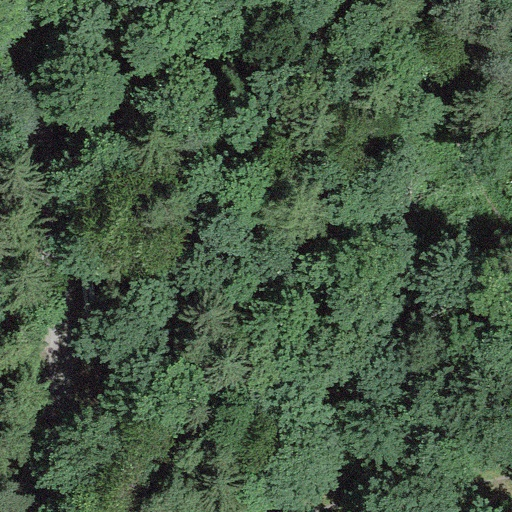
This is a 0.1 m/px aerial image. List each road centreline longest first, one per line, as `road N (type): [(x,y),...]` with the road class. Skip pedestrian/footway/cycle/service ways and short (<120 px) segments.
road 1 (track): [(16,0),(65,316),(45,478),(23,511)]
road 2 (track): [(511,468),(349,511)]
